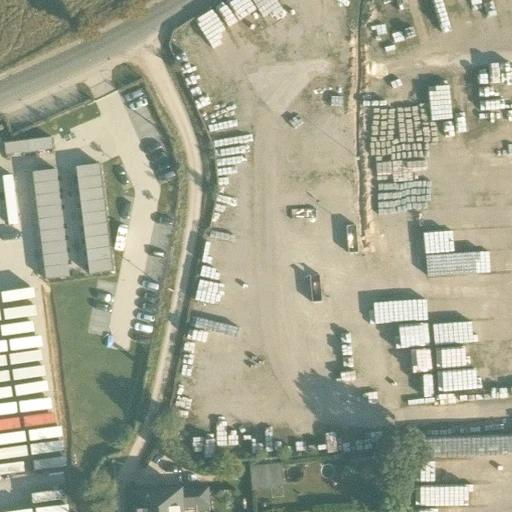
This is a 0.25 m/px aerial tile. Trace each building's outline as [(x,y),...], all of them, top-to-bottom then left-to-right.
[(52,139),(4,145),(5,157),(53,151),(52,139)] [(99,165),(75,169),(89,276),(113,272),(99,165)] [(55,171),(31,174),(45,281),(69,278),(55,171)] [(250,465),(252,489),(283,487),(282,463),(250,465)] [(184,511),(184,510),(183,491),(131,493),(132,511),(184,511)] [(197,509),(197,511),(210,511),(209,491),(183,491),(184,510),(197,509)]
